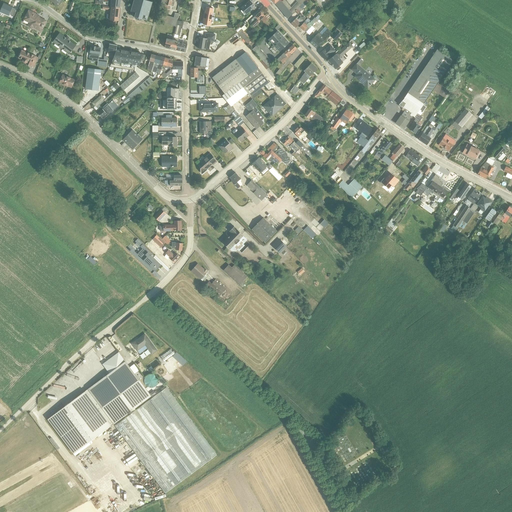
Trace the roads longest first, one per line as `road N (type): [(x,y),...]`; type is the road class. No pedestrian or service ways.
road 1 (unclassified): [(343,511),(278,403),(152,292)]
road 2 (tertiary): [(511,199),(401,135),(325,72)]
road 3 (tertiary): [(166,196),(78,113),(0,67)]
road 4 (unknown): [(85,347),(90,373),(45,408),(43,424),(76,465),(121,492)]
road 5 (unclassified): [(152,292),(0,427)]
road 6 (tertiary): [(325,72),(284,124),(189,199)]
road 7 (residential): [(189,199),(189,58)]
